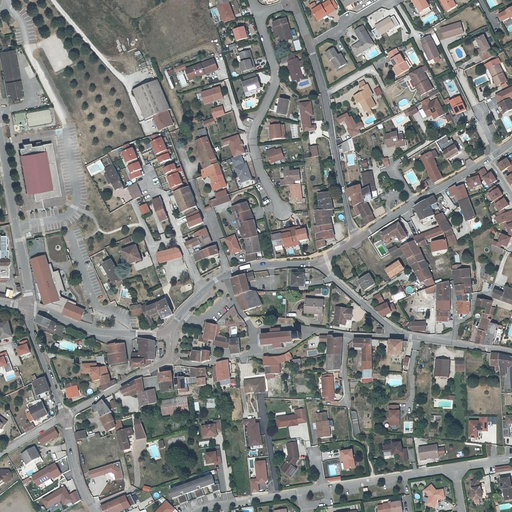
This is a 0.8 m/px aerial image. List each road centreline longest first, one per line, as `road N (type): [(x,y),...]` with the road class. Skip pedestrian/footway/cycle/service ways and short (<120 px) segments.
road 1 (residential): [(26,306),(0,125)]
road 2 (residential): [(324,94),(358,238)]
road 3 (residential): [(322,489),(453,468)]
road 4 (unknown): [(5,3),(64,120)]
road 5 (residential): [(253,131),(275,79),(257,15)]
